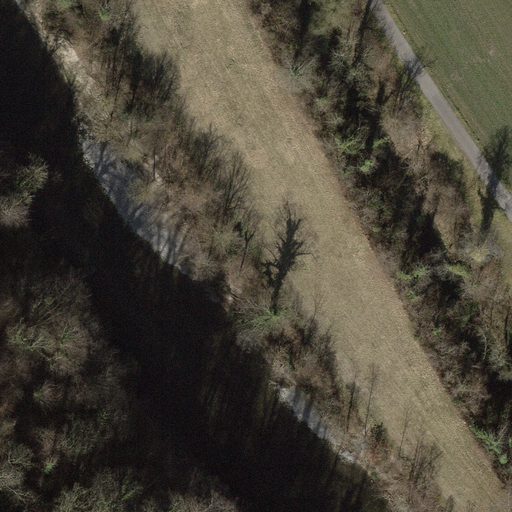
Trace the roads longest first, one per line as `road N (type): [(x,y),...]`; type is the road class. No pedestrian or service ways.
road 1 (track): [(130,0),(150,53),(328,356),(464,511)]
road 2 (track): [(511,212),(378,0)]
